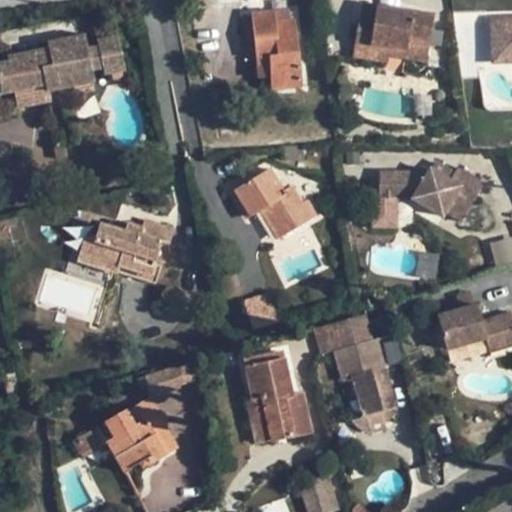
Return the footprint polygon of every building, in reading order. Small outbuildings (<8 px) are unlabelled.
[(433,16),(360,5),(354,41),(406,49),(407,38),(430,41),(433,16)] [(300,86),(293,20),(273,22),(273,12),(252,14),(257,58),(269,56),(272,89),(300,86)] [(511,18),(491,19),(492,46),(511,46),(511,18)] [(0,92),(0,94),(14,92),(46,85),(48,92),(93,82),(92,72),(87,48),(84,35),(47,43),(48,48),(7,57),(8,61),(0,62),(0,92)] [(125,71),(118,36),(96,40),(97,46),(103,70),(104,74),(125,71)] [(406,49),(354,41),(351,59),(387,64),(388,58),(427,64),(430,41),(407,38),(406,49)] [(97,46),(87,48),(92,72),(103,70),(97,46)] [(492,63),(511,62),(511,46),(492,46),(492,63)] [(46,85),(14,92),(18,108),(50,102),(48,92),(46,85)] [(66,146),(57,148),(59,159),(68,158),(66,146)] [(284,146),(285,159),(306,159),(306,146),(284,146)] [(378,198),(398,199),(410,199),(444,218),(446,214),(461,222),(483,184),(456,168),(450,180),(428,168),(425,173),(379,172),(378,198)] [(283,193),(269,169),(229,193),(245,218),(260,209),(278,240),(316,217),(306,202),(302,204),(292,188),(283,193)] [(10,178),(0,179),(0,193),(12,192),(10,178)] [(398,213),(398,199),(378,198),(378,212),(398,213)] [(151,276),(162,241),(141,234),(142,228),(128,225),(126,232),(99,224),(94,241),(83,238),(77,261),(116,273),(118,266),(151,276)] [(511,236),(489,242),(495,264),(511,260),(511,236)] [(151,276),(118,266),(116,273),(149,284),(151,276)] [(245,298),(250,325),(271,321),(267,295),(245,298)] [(511,345),(511,317),(511,313),(482,322),(477,304),(436,316),(450,364),(490,352),(486,338),(496,336),(500,349),(511,345)] [(372,342),(365,315),(314,331),(320,356),(333,352),(372,342)] [(388,380),(376,340),(372,342),(333,352),(341,381),(352,378),(363,419),(366,428),(384,424),(373,384),(388,380)] [(292,396),(283,352),(243,360),(252,399),(261,397),(271,440),(292,436),(284,397),(292,396)] [(193,363),(172,369),(178,386),(198,380),(193,363)] [(179,389),(178,386),(172,369),(143,378),(149,398),(179,389)] [(396,409),(388,380),(373,384),(384,424),(386,430),(389,427),(393,422),(395,418),(396,409)] [(310,432),(302,394),(292,396),(284,397),(292,436),(310,432)] [(271,440),(261,397),(252,399),(247,400),(257,444),(271,440)] [(149,398),(105,423),(114,439),(107,443),(123,470),(147,457),(151,463),(178,447),(149,398)] [(366,428),(363,419),(352,422),(352,424),(355,427),(357,429),(360,431),(368,435),(366,428)] [(114,439),(105,423),(71,441),(80,458),(107,443),(114,439)] [(386,430),(384,424),(366,428),(368,435),(386,430)] [(330,511),(338,510),(330,483),(308,490),(315,511),(330,511)] [(315,511),(308,490),(292,495),(297,511),(315,511)]
